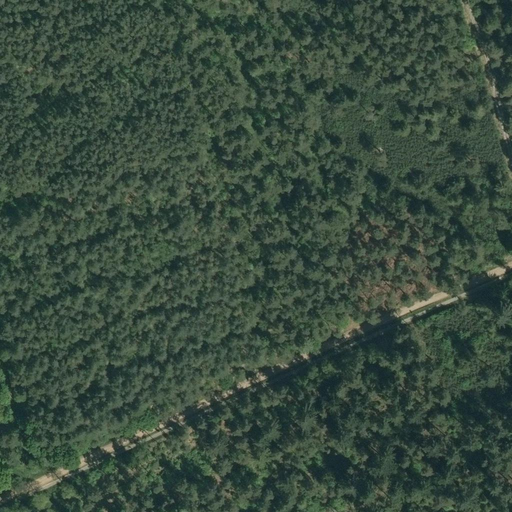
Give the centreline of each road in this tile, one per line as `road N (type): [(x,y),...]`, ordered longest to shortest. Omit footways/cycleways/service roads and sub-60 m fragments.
road 1 (track): [(0,499),(511,265)]
road 2 (track): [(33,492),(0,365)]
